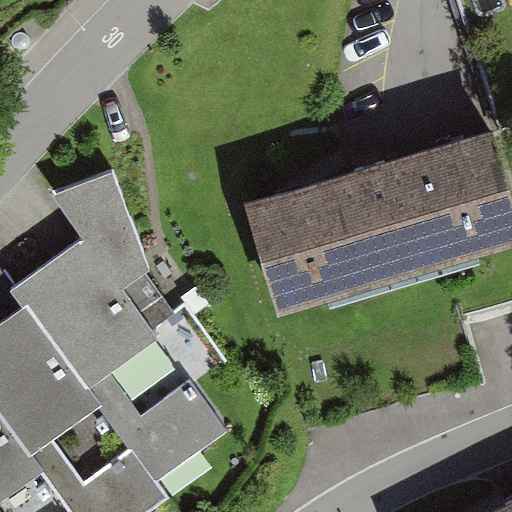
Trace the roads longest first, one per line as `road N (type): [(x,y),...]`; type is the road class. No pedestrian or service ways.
road 1 (residential): [(0,174),(154,0)]
road 2 (residential): [(342,511),(511,432)]
